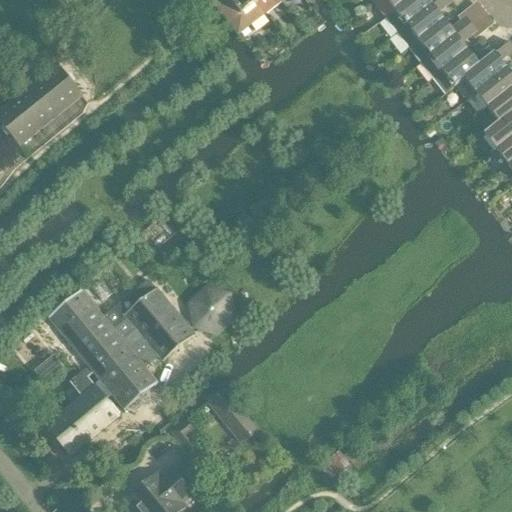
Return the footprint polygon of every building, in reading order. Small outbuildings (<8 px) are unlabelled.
[(210,0),(216,8),(238,35),(249,26),(264,14),(257,4),(253,0),(210,0)] [(253,0),(257,4),(264,14),(280,2),(278,0),(253,0)] [(380,0),(375,4),(386,19),(410,0),(380,0)] [(410,0),(386,19),(398,34),(442,0),(427,0),(427,1),(426,0),(410,0)] [(442,0),(398,34),(410,49),(444,23),(438,15),(453,3),(450,0),(442,0)] [(410,49),(422,65),(471,26),(466,19),(450,31),(444,23),(410,49)] [(422,65),(434,80),(468,53),(461,45),(477,33),(471,26),(422,65)] [(466,103),(476,95),(507,71),(500,63),(511,54),(511,47),(509,44),(494,55),(495,56),(464,80),(465,81),(455,89),(466,103)] [(446,96),(455,89),(465,81),(464,80),(495,56),(494,55),(489,49),(474,61),(468,53),(434,80),(446,96)] [(0,112),(0,124),(19,148),(82,98),(57,67),(0,112)] [(476,95),(488,111),(511,91),(511,78),(507,71),(476,95)] [(511,91),(488,111),(499,125),(500,126),(511,116),(511,91)] [(484,137),(497,153),(511,140),(511,116),(500,126),(499,125),(484,137)] [(511,140),(497,153),(509,168),(511,165),(511,140)] [(148,282),(103,320),(145,371),(158,360),(162,364),(194,338),(156,291),(155,291),(148,282)] [(190,307),(195,329),(217,337),(235,321),(230,298),(207,291),(190,307)] [(103,320),(81,294),(48,320),(89,370),(124,412),(125,413),(157,386),(145,371),(103,320)] [(86,372),(70,385),(82,400),(47,428),(71,457),(118,418),(87,380),(90,378),(86,372)] [(258,433),(225,392),(214,402),(209,396),(204,401),(208,406),(212,403),(245,443),(258,433)] [(195,429),(189,422),(173,435),(179,442),(195,429)] [(129,502),(130,501),(138,511),(181,511),(185,509),(184,508),(183,509),(180,505),(192,496),(172,472),(160,482),(157,478),(158,477),(157,476),(128,501),(129,502)]
